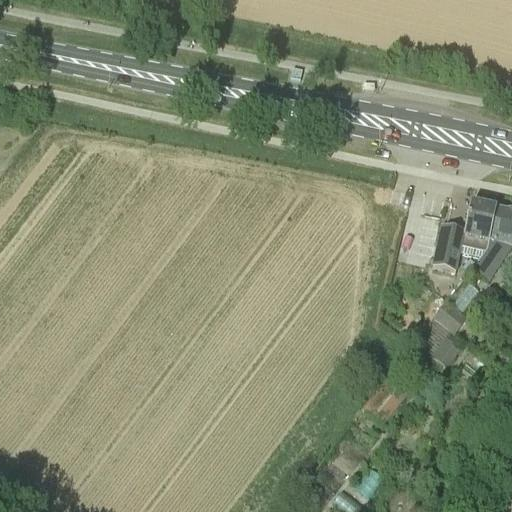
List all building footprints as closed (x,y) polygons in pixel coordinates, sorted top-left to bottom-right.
[(459,257),(480,261),(491,212),(470,208),(464,235),(441,230),(433,270),(455,274),(459,257)] [(480,261),(482,262),(473,275),(487,285),(510,250),(511,250),(511,216),(491,212),(480,261)] [(437,223),(426,220),(424,228),(435,230),(437,223)] [(468,288),(450,311),(445,308),(434,322),(453,337),(464,323),(460,319),(478,296),(468,288)] [(431,362),(446,372),(459,353),(445,343),(431,362)] [(387,382),(361,414),(381,429),(406,397),(387,382)]
